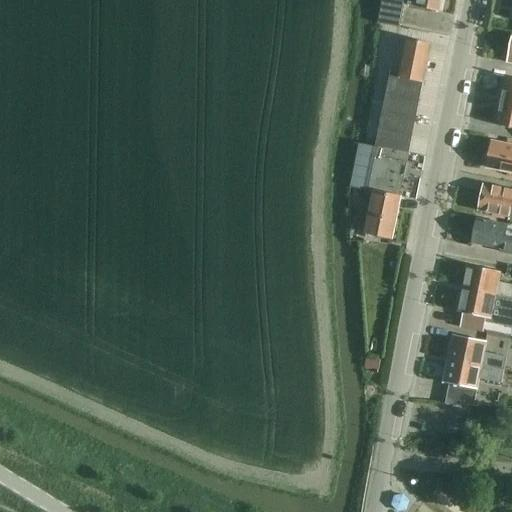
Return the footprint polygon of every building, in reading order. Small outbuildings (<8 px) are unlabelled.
[(400,27),(404,2),(397,1),(397,0),(383,0),(379,22),(400,27)] [(438,12),(440,0),(408,0),(407,6),(438,12)] [(375,147),(377,147),(409,154),(431,44),(407,39),(400,74),(391,72),(375,147)] [(511,79),(506,78),(501,102),(511,104),(511,79)] [(511,104),(501,102),(496,126),(511,129),(511,104)] [(498,144),(511,145),(511,134),(499,133),(498,144)] [(487,168),(511,173),(511,147),(492,143),(487,168)] [(374,193),(366,234),(391,239),(409,154),(377,147),(368,192),(374,193)] [(511,218),(511,191),(484,186),(478,211),(511,218)] [(511,255),(511,239),(502,238),(505,226),(477,220),(472,244),(500,250),(499,253),(511,255)] [(468,266),(463,289),(511,299),(511,284),(498,282),(500,272),(468,266)] [(511,299),(463,289),(458,312),(462,313),(459,329),(482,334),(485,321),(511,326),(511,299)] [(453,336),(448,360),(503,372),(506,359),(483,354),(486,343),(453,336)] [(507,356),(509,342),(490,339),(487,353),(507,356)] [(365,359),(364,369),(378,371),(380,361),(365,359)] [(503,372),(448,360),(444,383),(448,384),(444,403),(473,405),(478,380),(500,385),(503,372)]
